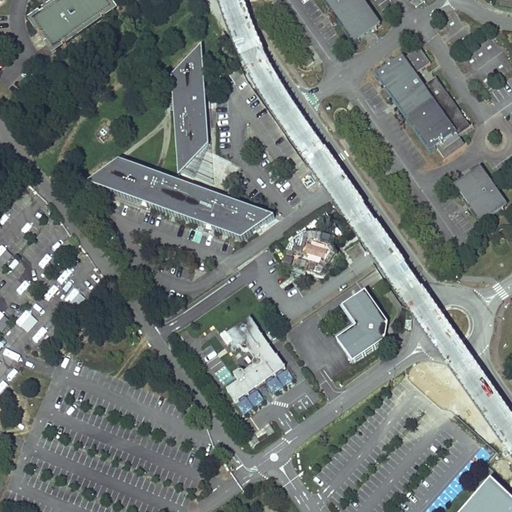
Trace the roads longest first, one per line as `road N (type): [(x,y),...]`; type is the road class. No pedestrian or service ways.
road 1 (tertiary): [(436,296),(299,104)]
road 2 (residential): [(444,0),(299,104)]
road 3 (tertiary): [(299,104),(226,0)]
